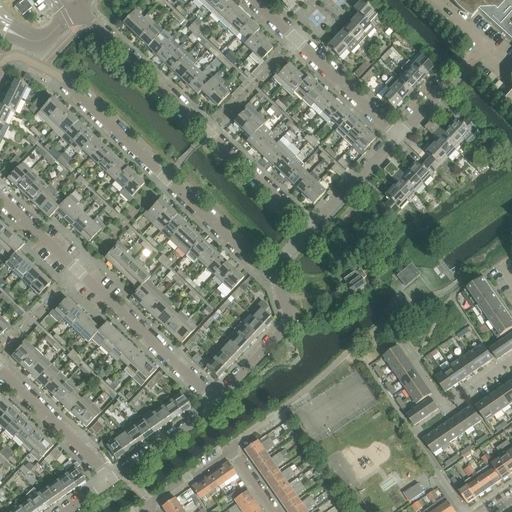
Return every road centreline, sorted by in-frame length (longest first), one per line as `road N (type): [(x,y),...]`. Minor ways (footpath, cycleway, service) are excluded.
road 1 (residential): [(0,66),(14,54),(59,74),(268,273)]
road 2 (residential): [(311,229),(74,9)]
road 3 (residential): [(218,399),(0,197)]
road 4 (residential): [(402,133),(255,0)]
road 5 (residential): [(218,399),(289,322),(268,273)]
road 6 (residential): [(108,481),(0,371)]
road 7 (residential): [(108,481),(218,399)]
road 8 (residential): [(311,229),(402,133)]
